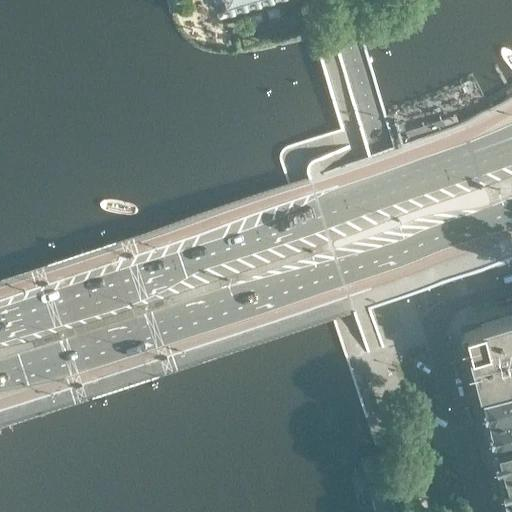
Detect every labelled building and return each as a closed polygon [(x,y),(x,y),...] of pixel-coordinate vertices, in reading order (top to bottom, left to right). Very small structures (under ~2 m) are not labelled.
[(222,0),(226,10),(260,0),(222,0)] [(429,134),(444,128),(441,120),(405,132),(402,123),(397,125),(402,143),(429,134)] [(511,385),(511,352),(511,351),(511,330),(507,316),(480,324),(480,326),(463,331),(479,394),(511,385)] [(511,413),(511,385),(479,394),(480,395),(479,395),(480,398),(482,397),(483,402),(481,403),(482,405),(484,410),(483,410),(484,413),(486,418),(485,418),(486,420),(511,413)] [(492,445),(493,445),(511,439),(511,413),(486,420),(486,423),(487,422),(488,427),(488,430),(489,430),(490,435),(490,437),(492,437),(493,442),(492,443),(492,445)] [(511,468),(511,439),(493,445),(495,454),(497,462),(499,469),(500,472),(511,468)] [(373,511),(396,511),(382,455),(361,461),(373,511)] [(511,468),(500,472),(500,474),(502,481),(504,489),(506,497),(511,495),(511,468)]
